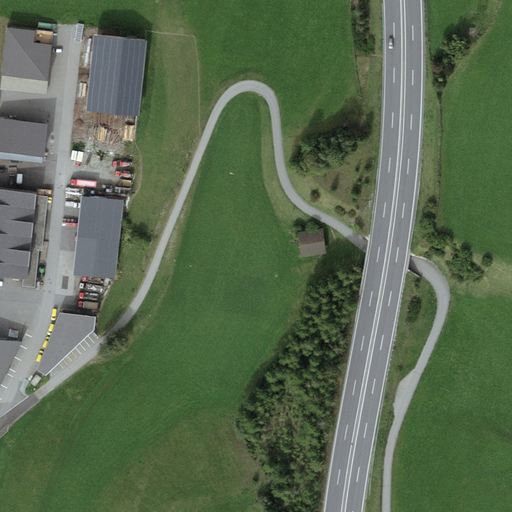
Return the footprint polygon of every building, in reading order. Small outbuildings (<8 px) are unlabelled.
[(53,29),(6,25),(2,73),(48,77),(53,29)] [(48,123),(0,117),(0,157),(43,163),(48,123)] [(36,191),(0,187),(0,273),(27,277),(36,191)] [(125,198),(81,193),(72,271),(116,276),(125,198)] [(320,232),(301,234),(303,253),(322,250),(320,232)] [(95,314),(60,309),(36,368),(45,373),(93,328),(95,314)] [(0,380),(20,339),(0,336),(0,380)]
